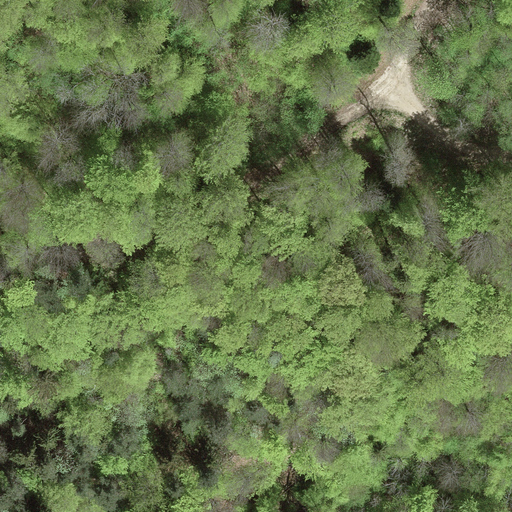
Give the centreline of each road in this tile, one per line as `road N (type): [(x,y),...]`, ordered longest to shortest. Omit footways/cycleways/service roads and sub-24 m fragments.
road 1 (track): [(0,254),(123,248),(153,238),(398,76)]
road 2 (track): [(511,158),(436,132),(403,96),(398,76)]
